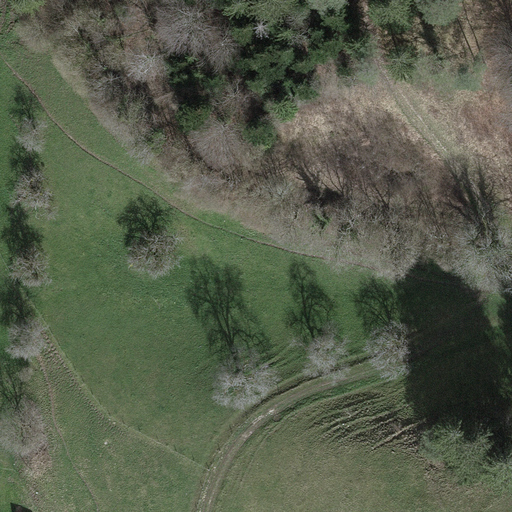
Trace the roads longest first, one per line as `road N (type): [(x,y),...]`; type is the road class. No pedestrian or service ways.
road 1 (track): [(212,511),(229,465),(277,412),(420,350),(511,281)]
road 2 (track): [(511,202),(419,119),(365,48),(356,24),(362,0)]
